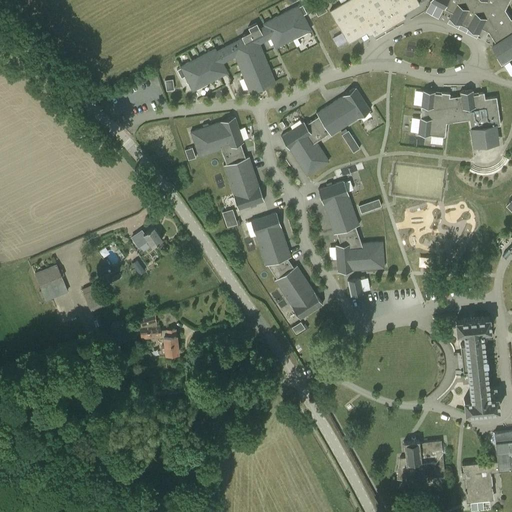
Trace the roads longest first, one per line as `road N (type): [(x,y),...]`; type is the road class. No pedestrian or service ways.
road 1 (unclassified): [(369,511),(171,192),(94,107),(0,23)]
road 2 (track): [(0,411),(223,387)]
